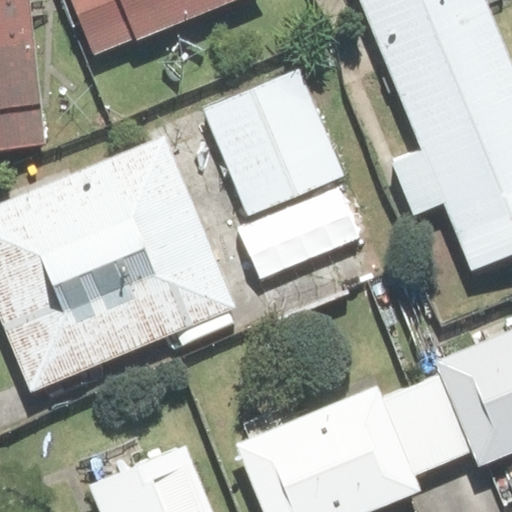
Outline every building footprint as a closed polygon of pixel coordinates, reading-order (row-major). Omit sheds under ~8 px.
[(0,0),(0,148),(39,144),(21,0),(0,0)] [(67,0),(92,59),(233,0),(67,0)] [(511,77),(480,0),(353,0),(415,150),(384,162),(407,218),(438,206),(465,273),(511,254),(511,77)] [(297,66),(199,108),(245,216),(343,174),(297,66)] [(162,135),(0,201),(0,337),(23,394),(233,307),(162,135)] [(511,330),(429,363),(472,469),(511,453),(511,330)] [(375,388),(228,445),(254,511),(368,511),(417,493),(375,388)] [(207,511),(181,445),(81,484),(91,511),(207,511)]
